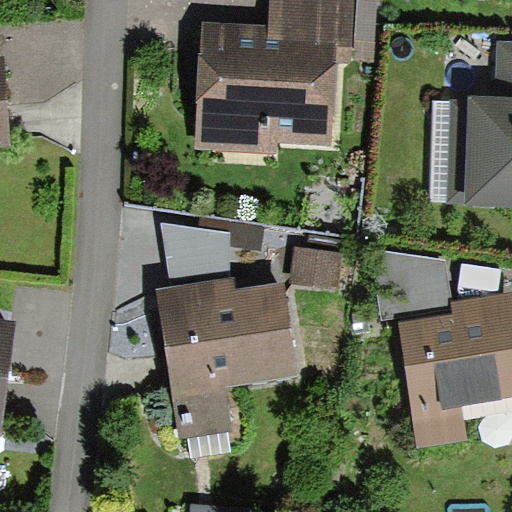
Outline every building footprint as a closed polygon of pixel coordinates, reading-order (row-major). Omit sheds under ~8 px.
[(330,69),(208,61),(203,143),(266,147),(267,136),(325,140),(330,69)] [(511,110),(465,109),(461,201),(511,202),(511,110)] [(225,290),(165,298),(183,424),(223,418),(218,382),(290,372),(279,293),(227,300),(225,290)] [(511,314),(408,328),(423,440),(461,435),(456,399),(511,391),(511,314)] [(0,433),(14,322),(0,320),(0,433)]
